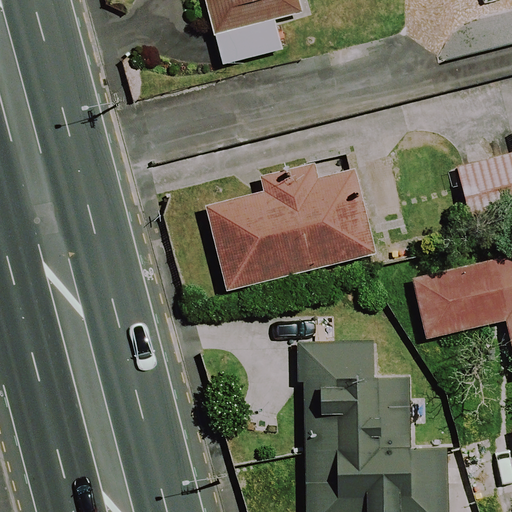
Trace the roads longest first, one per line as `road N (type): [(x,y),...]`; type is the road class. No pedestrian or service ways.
road 1 (secondary): [(117,511),(46,215)]
road 2 (secondary): [(46,215),(0,47)]
